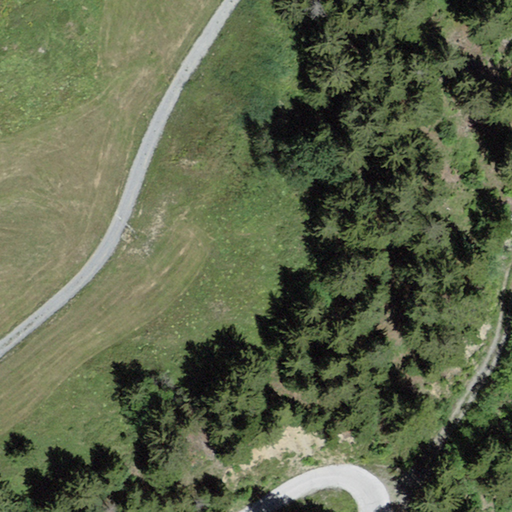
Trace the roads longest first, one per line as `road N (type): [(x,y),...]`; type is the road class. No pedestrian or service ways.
road 1 (track): [(226,0),(148,135),(102,245),(67,290),(0,347)]
road 2 (track): [(362,510),(414,474),(453,426),(492,361),(511,276)]
road 3 (residential): [(361,511),(359,489),(336,477),(297,484),(249,511)]
